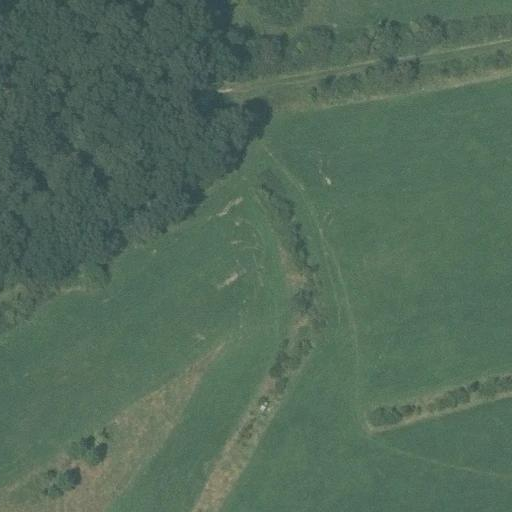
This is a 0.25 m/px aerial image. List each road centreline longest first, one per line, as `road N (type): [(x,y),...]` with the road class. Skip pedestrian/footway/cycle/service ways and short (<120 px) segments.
road 1 (track): [(511,49),(262,91),(193,87),(128,54),(131,0)]
road 2 (track): [(262,91),(230,144),(0,303)]
